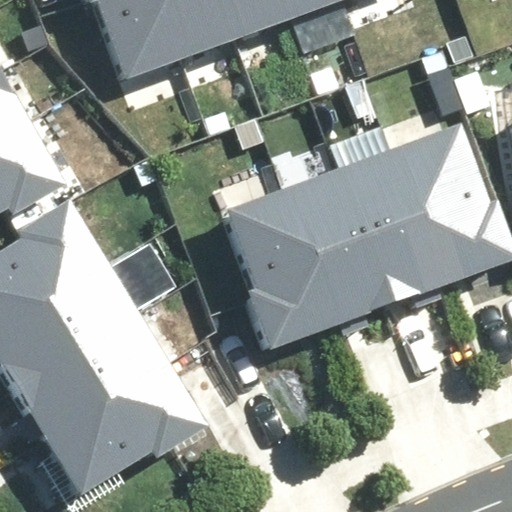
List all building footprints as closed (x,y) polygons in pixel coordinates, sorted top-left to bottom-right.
[(86,0),(112,65),(283,0),(86,0)] [(511,88),(500,90),(511,216),(511,88)] [(0,90),(0,188),(45,161),(0,90)] [(440,105),(187,196),(236,332),(490,241),(440,105)] [(52,197),(0,229),(0,382),(59,476),(180,399),(52,197)]
